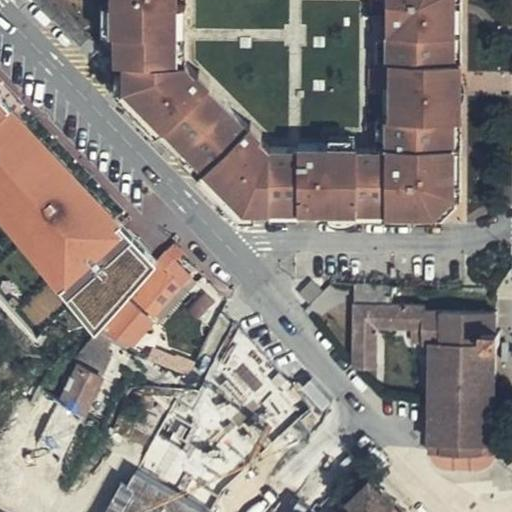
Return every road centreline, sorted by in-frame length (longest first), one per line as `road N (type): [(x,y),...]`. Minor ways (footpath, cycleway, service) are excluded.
road 1 (residential): [(471,511),(438,489),(236,255)]
road 2 (residential): [(236,255),(0,12)]
road 3 (residential): [(511,237),(262,243),(236,255)]
road 4 (unknown): [(358,397),(261,511)]
